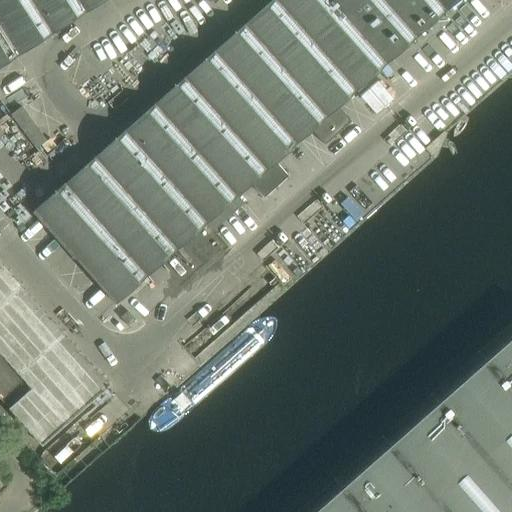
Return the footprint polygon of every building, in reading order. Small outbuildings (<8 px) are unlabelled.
[(0,0),(0,65),(102,0),(0,0)] [(337,106),(406,45),(413,53),(448,23),(440,14),(456,0),(273,0),(35,212),(115,303),(205,223),(213,232),(259,192),(251,183),(257,177),(267,189),(285,173),(275,161),(311,129),(325,145),(351,121),(337,106)] [(377,114),(395,98),(382,83),(364,99),(377,114)] [(36,149),(46,141),(22,107),(11,115),(36,149)] [(290,284),(334,245),(317,226),(273,265),(290,284)] [(42,445),(113,383),(0,255),(0,387),(7,381),(14,389),(24,380),(30,387),(8,406),(42,445)] [(511,511),(511,336),(312,511),(511,511)]
